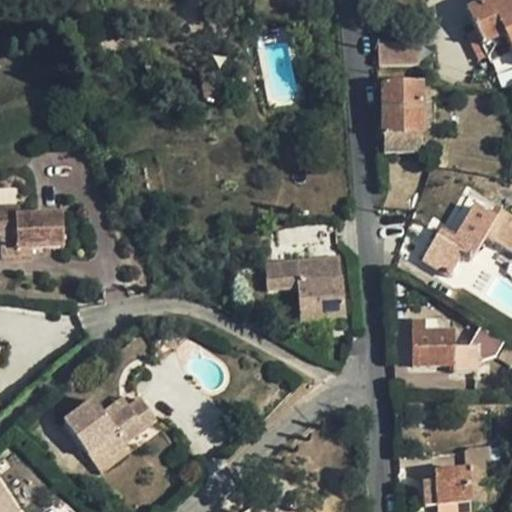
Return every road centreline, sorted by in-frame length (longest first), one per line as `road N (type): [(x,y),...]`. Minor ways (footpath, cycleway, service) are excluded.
road 1 (residential): [(0,408),(77,335),(157,307),(205,316),(352,395)]
road 2 (residential): [(377,393),(346,0)]
road 3 (residential): [(202,511),(306,419),(352,395)]
